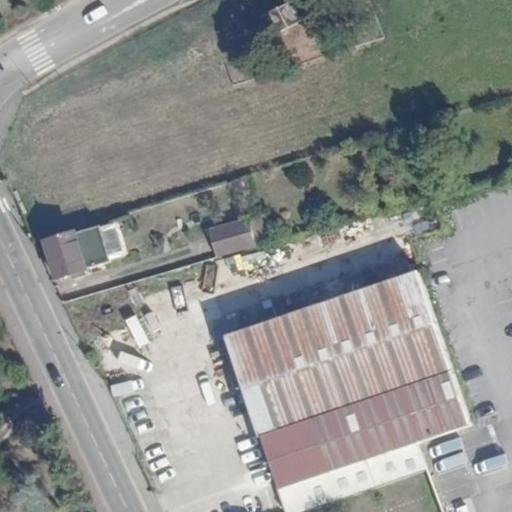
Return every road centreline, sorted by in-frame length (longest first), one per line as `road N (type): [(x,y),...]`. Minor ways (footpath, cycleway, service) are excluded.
road 1 (tertiary): [(129,511),(0,240)]
road 2 (tertiary): [(134,0),(0,73)]
